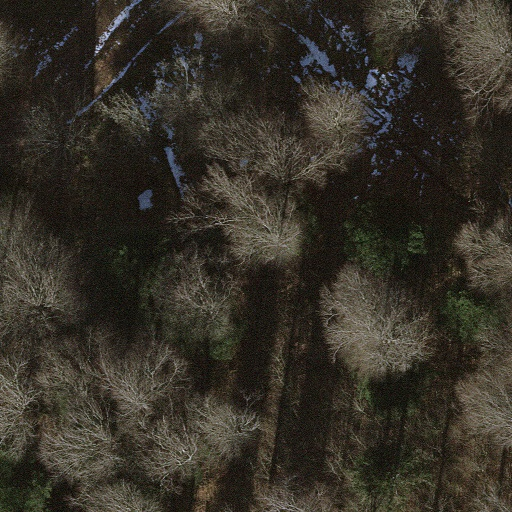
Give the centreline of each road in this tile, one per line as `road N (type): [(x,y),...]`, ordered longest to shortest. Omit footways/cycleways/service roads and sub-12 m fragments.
road 1 (track): [(0,140),(98,84),(193,0)]
road 2 (track): [(0,129),(126,0)]
